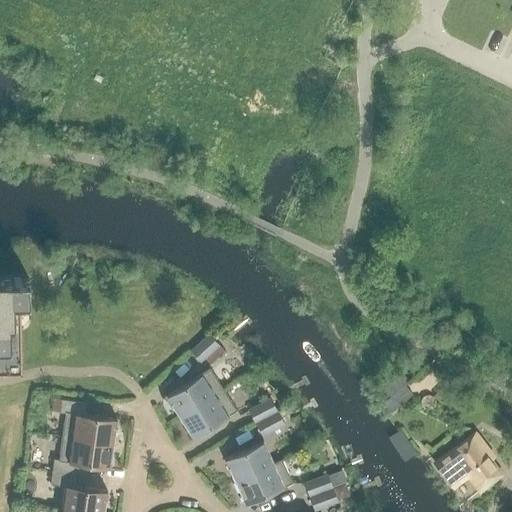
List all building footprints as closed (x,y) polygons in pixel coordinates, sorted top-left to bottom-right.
[(0,364),(20,364),(19,320),(20,319),(22,319),(24,318),(25,317),(26,316),(27,315),(28,314),(28,312),(28,310),(28,278),(0,277),(0,364)] [(218,344),(209,334),(190,352),(200,362),(218,344)] [(166,396),(179,417),(223,389),(209,368),(201,373),(202,374),(166,396)] [(400,370),(380,386),(390,398),(405,385),(409,382),(400,370)] [(390,398),(382,403),(390,413),(413,394),(405,385),(390,398)] [(223,389),(179,417),(193,438),(228,415),(228,416),(237,411),(223,389)] [(248,410),(255,423),(277,411),(270,398),(248,410)] [(61,400),(60,412),(65,413),(62,436),(113,443),(117,419),(85,415),(87,403),(61,400)] [(277,411),(255,423),(262,436),(284,424),(277,411)] [(459,446),(447,455),(437,463),(448,477),(447,479),(450,483),(452,483),(454,486),(469,474),(477,485),(482,481),(485,482),(491,477),(491,474),(496,471),(488,459),(492,457),(474,434),(464,442),(460,435),(454,440),(459,446)] [(53,459),(52,472),(77,475),(78,464),(110,468),(113,443),(62,436),(58,460),(53,459)] [(224,459),(234,482),(282,460),(281,459),(273,463),(263,441),(224,459)] [(292,483),(282,460),(234,482),(245,504),(283,487),(292,483)] [(342,470),(328,475),(332,487),(346,481),(342,470)] [(65,486),(62,509),(52,507),(52,508),(79,511),(103,511),(107,491),(75,486),(77,475),(52,472),(50,484),(65,486)] [(303,483),(309,497),(332,488),(332,487),(328,475),(327,474),(303,483)] [(345,484),(333,488),(338,500),(346,497),(348,491),(345,484)] [(337,501),(332,488),(309,497),(314,510),(337,501)]
